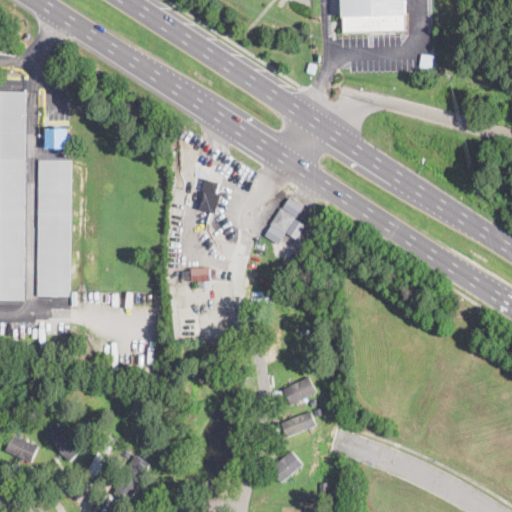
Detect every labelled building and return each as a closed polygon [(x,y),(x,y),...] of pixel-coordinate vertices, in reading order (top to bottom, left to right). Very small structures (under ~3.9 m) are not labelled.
[(404,0),(405,30),(342,31),(341,0),(404,0)] [(0,90),(27,91),(26,114),(23,114),(23,120),(26,120),(24,300),(0,299),(0,90)] [(69,148),(47,148),(46,129),(69,129),(69,148)] [(71,289),(71,296),(38,295),(40,159),(73,160),(71,289)] [(203,162),(214,170),(209,177),(207,177),(206,178),(196,175),(195,167),(198,168),(203,162)] [(223,194),(217,214),(199,209),(205,189),(201,188),(203,180),(204,178),(219,182),(216,192),(223,194)] [(296,217),(284,233),(270,224),(281,207),(296,217)] [(205,280),(205,286),(188,287),(187,282),(183,282),(182,270),(191,270),(191,267),(210,266),(210,280),(205,280)] [(311,394),(292,404),(284,389),(303,379),(311,394)] [(326,413),(317,416),(315,409),(323,406),(326,413)] [(317,423),(288,435),(282,422),(311,409),(317,423)] [(82,447),(71,459),(45,434),(57,422),(82,447)] [(39,444),(32,460),(7,449),(14,433),(39,444)] [(117,437),(97,474),(89,469),(109,433),(117,437)] [(147,442),(144,447),(138,443),(141,438),(147,442)] [(303,463),(293,449),(270,466),(281,480),(303,463)] [(150,464),(129,502),(114,494),(135,455),(150,464)] [(327,491),(318,491),(318,482),(327,482),(327,491)]
